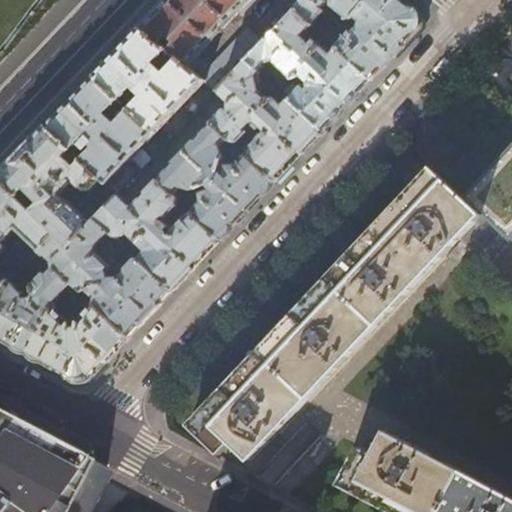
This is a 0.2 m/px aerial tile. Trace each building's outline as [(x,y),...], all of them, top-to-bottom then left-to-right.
[(168,0),(140,30),(166,51),(178,60),(204,81),(220,92),(249,62),(266,43),(254,30),(237,38),(225,26),(240,10),(247,15),(261,0),(168,0)] [(419,26),(418,12),(403,0),(307,0),(298,11),(311,22),(324,9),(320,6),(323,3),(325,0),(332,0),(333,4),(346,17),(350,17),(353,14),(358,19),(357,26),(352,27),(351,26),(334,43),(335,45),(370,79),(396,52),(417,30),(419,26)] [(403,0),(418,12),(418,6),(411,0),(403,0)] [(335,45),(329,51),(314,36),(308,40),(301,33),(311,22),(298,11),(266,43),(249,62),(262,74),(263,70),(261,68),(267,61),(274,59),(291,75),(300,74),(303,77),(305,80),(305,85),(302,87),(300,84),(288,97),(322,130),(347,105),(370,79),(335,45)] [(329,38),(338,30),(326,18),(323,18),(316,25),(329,38)] [(204,81),(178,60),(164,74),(154,64),(166,51),(140,30),(133,38),(95,76),(120,101),(133,87),(138,92),(142,96),(130,110),(154,133),(204,81)] [(276,97),(273,95),(269,98),(268,98),(260,89),(261,86),(258,83),(261,80),(262,74),(249,62),(220,92),(231,103),(232,109),(225,110),(213,123),(227,137),(232,140),(237,140),(256,120),(258,121),(264,128),(247,145),(247,155),(275,181),(299,155),(312,142),(322,130),(288,97),(281,91),(276,97)] [(130,110),(117,125),(107,115),(114,107),(119,111),(124,105),(123,104),(120,101),(95,76),(70,103),(47,127),(72,151),(85,138),(95,148),(83,162),(108,183),(154,133),(130,110)] [(132,102),(128,99),(123,104),(124,105),(127,107),(132,102)] [(223,143),(227,137),(213,123),(158,181),(172,194),(182,185),(191,189),(205,185),(209,187),(212,190),(201,194),(201,199),(191,210),(192,212),(221,239),(246,212),(275,181),(247,155),(243,155),(233,166),(226,166),(221,160),(221,151),(226,146),(223,143)] [(108,183),(83,162),(76,167),(67,158),(72,151),(47,127),(23,153),(0,176),(0,178),(29,206),(36,199),(41,204),(35,212),(58,234),(73,246),(93,225),(64,196),(66,190),(73,181),(84,192),(91,191),(95,188),(112,204),(120,197),(108,183)] [(511,132),(456,191),(481,215),(485,214),(511,239),(511,132)] [(456,191),(431,168),(189,426),(206,441),(220,454),(231,443),(250,462),(289,421),(481,215),(456,191)] [(42,251),(58,234),(35,212),(29,206),(0,178),(0,251),(4,248),(1,243),(16,228),(42,251)] [(192,212),(183,214),(166,231),(164,230),(172,219),(167,213),(176,204),(175,197),(172,194),(158,181),(133,208),(120,197),(112,204),(99,220),(109,231),(117,237),(124,237),(127,234),(131,236),(146,251),(140,258),(173,290),(197,265),(221,239),(192,212)] [(107,271),(110,267),(95,253),(95,246),(109,231),(99,220),(93,225),(73,246),(58,234),(42,251),(46,255),(47,254),(55,261),(58,270),(72,284),(77,289),(86,297),(94,305),(129,337),(150,314),(173,290),(140,258),(132,260),(124,269),(125,271),(118,278),(107,279),(107,271)] [(27,267),(32,262),(21,251),(16,256),(27,267)] [(22,272),(27,267),(16,256),(10,262),(22,272)] [(40,270),(32,262),(27,267),(22,272),(29,280),(40,270)] [(26,298),(26,295),(12,284),(0,305),(0,336),(29,352),(53,309),(57,308),(57,301),(72,284),(58,270),(51,276),(45,275),(34,286),(34,292),(37,296),(34,298),(34,307),(30,306),(29,299),(26,298)] [(0,305),(12,284),(0,276),(0,305)] [(76,306),(86,297),(77,289),(67,299),(76,306)] [(70,321),(57,308),(53,309),(29,352),(77,380),(91,377),(113,354),(129,337),(94,305),(80,318),(76,327),(72,327),(70,321)] [(0,511),(88,511),(104,480),(78,467),(47,450),(0,424),(0,511)] [(511,511),(511,497),(387,431),(375,455),(360,448),(340,484),(346,487),(392,511),(511,511)]
